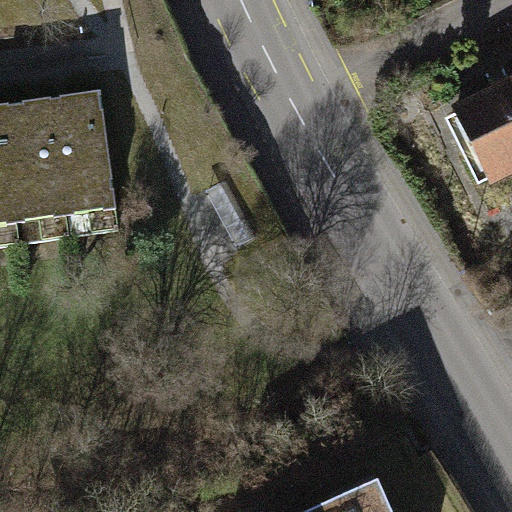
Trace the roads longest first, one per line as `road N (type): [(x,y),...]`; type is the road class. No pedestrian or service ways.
road 1 (tertiary): [(511,461),(283,84)]
road 2 (residential): [(283,84),(501,0)]
